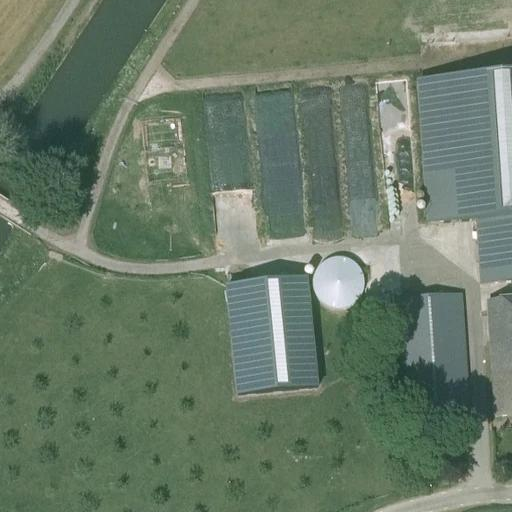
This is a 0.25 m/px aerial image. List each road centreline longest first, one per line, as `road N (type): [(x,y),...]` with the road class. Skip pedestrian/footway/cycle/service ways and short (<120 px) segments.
road 1 (track): [(135,89),(419,64)]
road 2 (track): [(74,251),(119,119),(193,0)]
road 3 (track): [(0,97),(73,0)]
